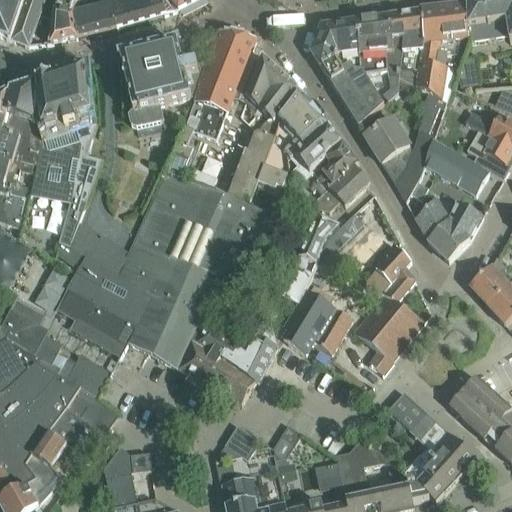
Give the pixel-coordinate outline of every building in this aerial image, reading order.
[(41,19),(54,22),(57,10),(45,7),(47,0),(0,0),(0,41),(11,45),(12,44),(29,50),(41,19)] [(76,10),(79,3),(80,0),(60,0),(57,10),(54,22),(51,48),(78,42),(75,17),(76,10)] [(75,17),(78,42),(98,37),(118,32),(115,14),(114,14),(111,0),(94,0),(79,3),(76,10),(75,17)] [(111,0),(114,14),(115,14),(118,32),(168,18),(157,0),(111,0)] [(206,1),(204,0),(157,0),(168,18),(179,15),(206,1)] [(511,1),(504,3),(503,0),(493,0),(483,2),(484,6),(468,8),(469,44),(469,47),(509,41),(511,46),(511,45),(511,1)] [(454,73),(460,61),(462,45),(469,44),(468,8),(422,13),(422,16),(424,36),(426,36),(423,54),(417,92),(429,98),(421,115),(425,118),(419,135),(429,139),(440,111),(445,113),(456,74),(454,73)] [(424,36),(422,16),(390,20),(393,44),(404,44),(399,82),(417,92),(423,54),(426,36),(424,36)] [(393,44),(390,20),(369,23),(376,76),(388,75),(389,81),(395,80),(395,88),(383,98),(384,99),(389,105),(400,95),(399,91),(399,82),(404,44),(393,44)] [(365,78),(376,76),(369,23),(322,30),(312,56),(359,131),(384,108),(365,78)] [(251,59),(257,43),(220,35),(210,65),(198,100),(197,101),(191,119),(165,175),(182,182),(195,152),(188,150),(194,136),(217,145),(251,59)] [(198,100),(210,65),(185,71),(179,47),(121,61),(126,81),(124,81),(125,84),(126,83),(134,115),(130,119),(131,128),(137,131),(164,125),(160,110),(174,107),(197,101),(198,100)] [(282,78),(264,62),(263,63),(246,106),(249,110),(282,78)] [(36,178),(31,199),(71,205),(59,247),(71,251),(87,209),(95,185),(104,163),(88,159),(90,152),(91,152),(92,147),(93,143),(97,132),(98,130),(93,89),(91,69),(54,80),(39,85),(37,86),(40,107),(36,124),(42,125),(43,129),(39,130),(43,145),(36,178)] [(278,121),(298,96),(299,95),(282,78),(249,110),(257,117),(254,119),(258,123),(263,117),(269,122),(259,136),(255,138),(249,155),(247,154),(228,202),(250,211),(254,202),(256,198),(276,143),(281,124),(278,121)] [(40,107),(37,86),(11,93),(5,115),(8,117),(1,135),(20,141),(15,158),(19,159),(16,168),(12,167),(8,182),(6,190),(4,195),(27,202),(28,201),(36,178),(43,145),(39,130),(43,129),(42,125),(36,124),(40,107)] [(511,91),(504,92),(496,109),(511,116),(511,91)] [(5,115),(11,93),(0,98),(0,180),(8,182),(12,167),(16,168),(19,159),(15,158),(20,141),(1,135),(8,117),(5,115)] [(329,131),(326,128),(322,123),(323,123),(306,103),(305,104),(298,96),(278,121),(281,124),(276,143),(256,198),(279,207),(292,177),(291,164),(292,165),(293,163),(329,131)] [(511,126),(501,120),(499,121),(496,120),(488,121),(486,125),(472,117),(466,128),(488,141),(481,154),(511,171),(511,170),(511,126)] [(408,172),(413,154),(394,124),(366,141),(395,188),(408,172)] [(327,161),(342,146),(329,131),(293,163),(299,171),(294,175),(304,186),(314,177),(312,175),(327,161)] [(426,171),(434,145),(435,141),(429,139),(419,135),(413,154),(408,172),(395,188),(406,207),(412,198),(418,186),(424,176),(426,171)] [(490,178),(434,145),(426,171),(477,201),(490,178)] [(360,167),(342,146),(327,161),(333,168),(315,187),(312,192),(314,195),(317,192),(323,198),(334,189),(335,189),(357,171),(360,167)] [(346,211),(354,202),(369,189),(364,183),(366,181),(357,171),(335,189),(334,189),(323,198),(317,204),(315,209),(310,219),(318,224),(339,233),(354,218),(346,211)] [(129,255),(117,281),(153,303),(129,348),(178,374),(192,343),(197,346),(211,323),(226,296),(237,301),(241,292),(273,221),(276,212),(254,202),(250,211),(228,202),(182,182),(165,175),(129,255)] [(4,195),(6,190),(8,182),(0,180),(0,225),(23,234),(30,202),(28,201),(27,202),(4,195)] [(422,204),(426,197),(429,192),(418,186),(412,198),(422,204)] [(450,224),(437,203),(416,224),(429,246),(450,224)] [(470,245),(484,221),(471,214),(457,207),(450,224),(429,246),(450,266),(470,245)] [(366,230),(354,218),(339,233),(338,234),(350,246),(366,230)] [(328,245),(338,234),(339,233),(318,224),(301,263),(287,296),(302,301),(315,269),(317,270),(328,245)] [(59,247),(58,255),(64,259),(81,272),(87,262),(71,252),(71,251),(59,247)] [(397,307),(416,284),(407,272),(412,266),(397,252),(377,275),(369,284),(366,290),(379,301),(385,299),(397,307)] [(87,262),(81,272),(76,279),(68,294),(70,295),(60,314),(78,324),(74,331),(104,348),(102,351),(120,361),(119,365),(120,365),(129,348),(153,303),(117,281),(87,262)] [(489,310),(511,290),(501,279),(508,272),(498,262),(493,270),(471,291),(489,310)] [(264,309),(272,313),(285,285),(277,281),(264,309)] [(353,323),(330,309),(334,301),(315,289),(310,297),(307,295),(291,334),(332,359),(343,342),(353,323)] [(511,324),(511,291),(511,290),(489,310),(506,330),(511,324)] [(394,365),(425,327),(397,307),(385,299),(355,337),(378,355),(368,368),(384,380),(395,367),(394,365)] [(63,349),(53,344),(52,347),(45,343),(50,335),(39,329),(44,321),(16,306),(19,300),(18,300),(2,328),(11,333),(7,340),(19,347),(29,355),(37,360),(53,368),(63,349)] [(241,375),(254,350),(211,323),(197,346),(192,343),(178,374),(242,409),(256,385),(241,375)] [(0,397),(15,384),(37,360),(29,355),(19,347),(7,340),(5,339),(0,335),(0,397)] [(260,387),(272,364),(279,351),(259,341),(254,350),(241,375),(256,385),(260,387)] [(0,472),(4,470),(2,468),(50,433),(55,425),(67,412),(84,391),(99,403),(113,377),(112,376),(112,377),(81,359),(72,377),(53,368),(37,360),(15,384),(0,397),(0,472)] [(511,414),(511,413),(492,396),(477,382),(450,411),(511,467),(511,416),(511,414)] [(121,418),(99,403),(84,391),(67,412),(55,425),(50,433),(48,435),(47,436),(32,459),(52,472),(67,449),(87,464),(98,450),(105,440),(121,418)] [(477,463),(425,416),(405,397),(396,406),(417,425),(409,434),(428,450),(404,477),(430,502),(437,508),(477,463)] [(417,425),(396,406),(388,415),(403,429),(409,434),(417,425)] [(249,465),(262,445),(238,430),(225,450),(249,465)] [(288,461),(302,438),(289,430),(274,452),(278,470),(288,468),(287,462),(288,461)] [(52,472),(32,459),(47,436),(48,435),(50,433),(2,468),(4,470),(0,472),(0,503),(38,483),(37,481),(52,472)] [(338,438),(327,454),(336,460),(347,444),(338,438)] [(98,450),(105,455),(112,445),(105,440),(98,450)] [(414,511),(413,507),(429,503),(430,502),(404,477),(379,455),(364,442),(350,457),(338,460),(339,469),(348,511),(414,511)] [(169,511),(156,505),(137,509),(131,478),(134,478),(132,460),(121,452),(109,468),(105,475),(113,511),(169,511)] [(151,458),(132,460),(134,478),(153,475),(151,458)] [(348,511),(339,469),(335,470),(335,469),(327,471),(327,472),(318,474),(321,494),(336,490),(340,508),(323,511),(322,507),(309,509),(310,511),(304,511),(348,511)] [(47,500),(52,495),(61,480),(52,472),(37,481),(38,483),(0,503),(0,507),(2,511),(36,511),(38,510),(43,505),(47,500)] [(286,511),(286,507),(268,510),(268,511),(258,511),(257,506),(260,505),(255,483),(243,485),(223,489),(228,510),(225,510),(225,511),(286,511)]
